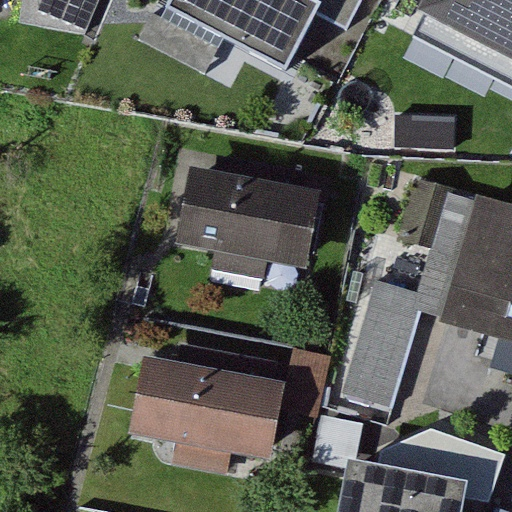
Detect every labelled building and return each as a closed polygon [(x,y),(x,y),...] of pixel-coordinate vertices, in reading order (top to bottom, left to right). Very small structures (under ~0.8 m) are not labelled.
[(0,0),(0,1),(34,6),(49,8),(50,0),(0,0)] [(108,0),(50,0),(49,8),(34,6),(31,24),(95,33),(108,0)] [(185,0),(179,12),(300,71),(329,12),(361,28),(374,0),(185,0)] [(511,0),(440,0),(429,22),(511,62),(511,0)] [(229,153),(226,169),(204,165),(189,242),(225,249),(222,267),(277,277),(281,259),(322,267),(336,190),(312,185),(315,169),(229,153)] [(511,204),(495,199),(460,318),(511,333),(511,204)] [(456,302),(387,282),(355,392),(424,412),(456,302)] [(191,360),(160,354),(146,430),(191,439),(187,459),(248,471),(252,450),(281,456),(290,408),(328,415),(339,356),(301,349),(299,362),(195,342),(191,360)] [(474,511),(477,496),(500,503),(511,466),(511,450),(442,428),(375,460),(362,457),(351,511),(474,511)]
